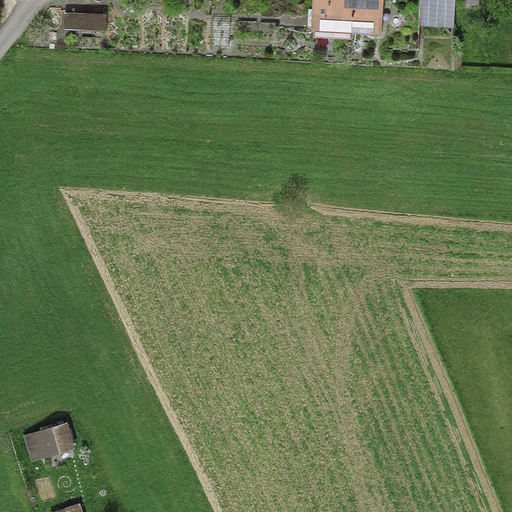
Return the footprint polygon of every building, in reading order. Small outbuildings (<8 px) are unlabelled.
[(312,0),(311,31),(380,35),(379,48),(418,50),(419,25),(420,0),(312,0)] [(420,0),(419,25),(454,27),(455,0),(420,0)] [(106,15),(63,13),(63,30),(105,31),(106,15)] [(68,422),(24,435),(31,461),(75,448),(68,422)] [(82,511),(80,503),(52,511),(82,511)]
